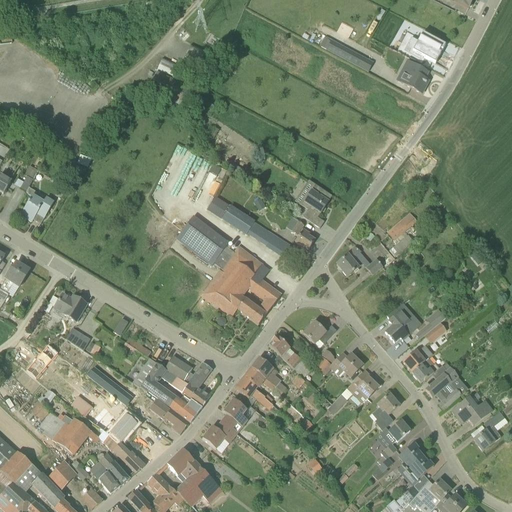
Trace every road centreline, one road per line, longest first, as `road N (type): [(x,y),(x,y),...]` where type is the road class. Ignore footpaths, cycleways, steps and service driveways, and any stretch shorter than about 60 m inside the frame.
road 1 (residential): [(322,258),(454,81),(497,0)]
road 2 (residential): [(235,372),(0,229)]
road 3 (residential): [(511,511),(465,483),(427,412),(345,311)]
road 4 (residential): [(105,511),(186,439),(235,372)]
